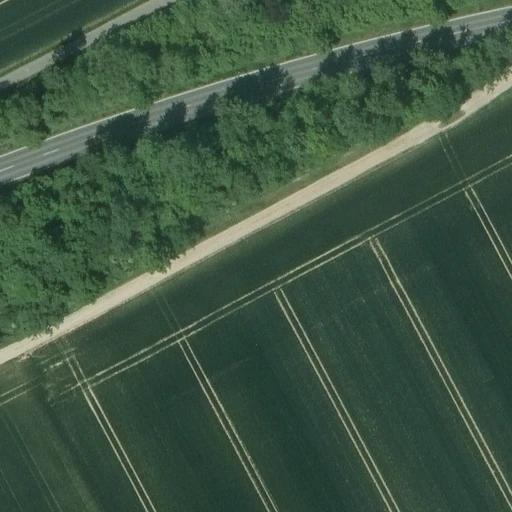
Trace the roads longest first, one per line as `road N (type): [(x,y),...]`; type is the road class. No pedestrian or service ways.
road 1 (track): [(0,355),(394,152),(511,77)]
road 2 (secondary): [(0,174),(434,37),(511,23)]
road 3 (track): [(0,84),(164,0)]
